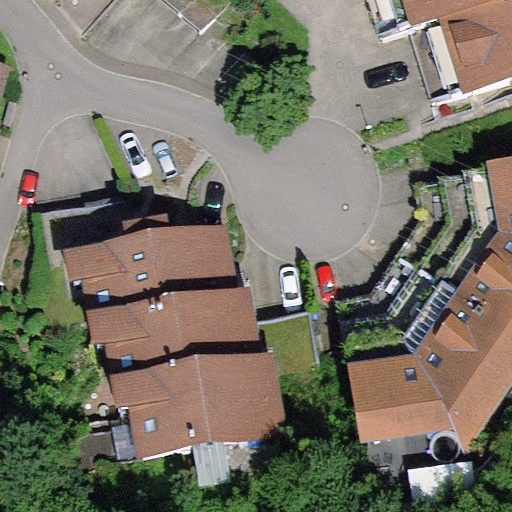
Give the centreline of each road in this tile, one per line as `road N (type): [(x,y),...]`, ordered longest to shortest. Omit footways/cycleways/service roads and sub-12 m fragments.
road 1 (residential): [(59,54),(317,188)]
road 2 (residential): [(318,0),(340,35),(349,80),(317,188)]
road 3 (residential): [(0,208),(29,104),(59,54)]
